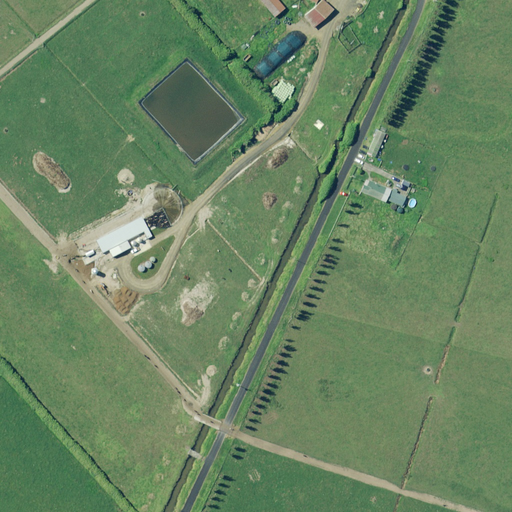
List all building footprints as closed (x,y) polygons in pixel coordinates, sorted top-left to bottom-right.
[(285,9),(277,0),(259,0),(274,18),(285,9)] [(333,12),(323,1),(304,18),(314,29),(333,12)] [(385,134),(377,131),(367,154),(375,158),(385,134)] [(387,200),(391,190),(370,181),(370,182),(366,180),(361,192),(386,203),(387,200)] [(391,190),(387,200),(402,207),(406,197),(397,193),(398,191),(392,188),(391,190)]
